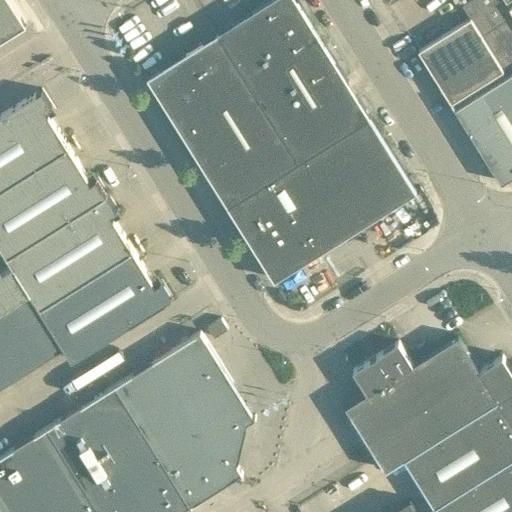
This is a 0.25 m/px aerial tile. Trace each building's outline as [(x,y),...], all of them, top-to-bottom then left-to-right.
[(0,0),(0,37),(26,21),(13,0),(0,0)] [(298,158),(299,157),(370,113),(299,0),(266,0),(219,30),(298,158)] [(511,19),(509,15),(511,13),(511,7),(510,4),(507,0),(469,0),(464,3),(471,15),(419,47),(451,100),(511,61),(511,19)] [(228,202),(298,158),(219,30),(161,66),(152,72),(148,74),(150,77),(156,87),(228,202)] [(511,69),(455,105),(502,180),(511,173),(511,69)] [(0,112),(0,184),(68,142),(46,107),(52,103),(42,86),(0,112)] [(298,158),(228,202),(267,264),(273,273),(275,276),(278,274),(288,269),(417,188),(370,113),(299,157),(298,158)] [(0,184),(0,241),(7,253),(107,190),(97,173),(90,178),(68,142),(0,184)] [(10,263),(26,290),(29,288),(39,305),(133,246),(111,211),(118,207),(107,190),(7,253),(12,261),(10,263)] [(133,246),(39,305),(63,343),(72,357),(172,294),(161,277),(155,281),(133,246)] [(0,306),(26,290),(10,263),(2,268),(0,265),(0,306)] [(26,290),(0,306),(0,383),(63,343),(39,305),(29,288),(26,290)] [(208,324),(215,335),(229,326),(222,315),(208,324)] [(115,382),(190,503),(191,504),(193,503),(192,501),(224,481),(241,471),(242,472),(244,471),(238,462),(247,420),(257,414),(256,412),(254,413),(201,328),(115,382)] [(459,332),(414,361),(422,374),(454,425),(511,388),(511,366),(503,353),(481,367),(459,332)] [(346,403),(386,467),(405,455),(454,425),(422,374),(414,361),(399,338),(354,367),(368,389),(346,403)] [(115,382),(47,425),(101,511),(174,511),(190,503),(115,382)] [(405,455),(435,503),(511,455),(511,388),(454,425),(405,455)] [(101,511),(47,425),(0,454),(0,500),(7,511),(101,511)] [(511,511),(511,455),(435,503),(440,511),(511,511)] [(420,511),(411,496),(384,511),(420,511)]
